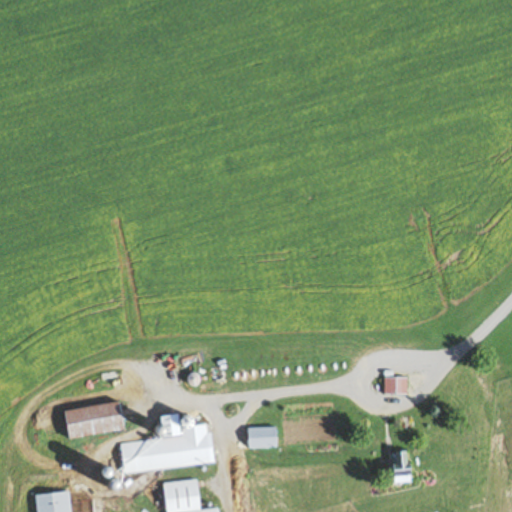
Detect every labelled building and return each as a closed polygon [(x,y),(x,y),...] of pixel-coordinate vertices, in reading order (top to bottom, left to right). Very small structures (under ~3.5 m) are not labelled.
[(409,376),(385,376),(385,394),(409,394),(409,376)] [(127,429),(123,400),(67,409),(71,437),(127,429)] [(126,472),(213,463),(208,423),(199,424),(198,413),(183,414),(183,412),(163,415),(164,424),(159,425),(160,438),(122,442),(126,472)] [(250,447),(278,447),(278,426),(250,426),(250,447)] [(399,483),(416,478),(408,449),(391,453),(399,483)] [(165,482),(168,511),(220,511),(220,505),(203,507),(200,478),(165,482)]
